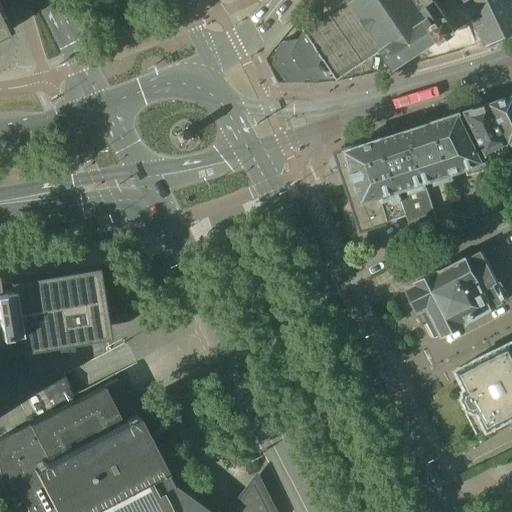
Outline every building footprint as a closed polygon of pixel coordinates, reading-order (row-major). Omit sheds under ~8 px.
[(511,0),(343,0),(303,28),(304,29),(299,40),(283,40),(274,62),(288,81),(310,79),(316,66),(319,65),(324,57),(338,79),(386,48),(396,65),(426,45),(431,52),(449,47),(451,49),(487,39),(488,41),(511,29),(511,0)] [(511,96),(492,103),(511,147),(511,96)] [(511,147),(492,103),(466,111),(484,148),(500,182),(511,176),(511,147)] [(485,162),(461,113),(434,121),(451,173),(485,162)] [(434,121),(431,122),(408,130),(425,181),(451,173),(434,121)] [(408,130),(383,138),(400,189),(408,215),(416,238),(420,250),(443,238),(425,181),(408,130)] [(383,138),(336,153),(362,230),(393,220),(406,216),(408,215),(400,189),(383,138)] [(420,250),(416,238),(394,248),(399,260),(420,250)] [(504,302),(479,252),(410,287),(421,310),(423,309),(438,337),(466,323),(466,322),(504,302)] [(91,269),(0,284),(0,335),(17,333),(18,341),(101,327),(91,269)] [(0,433),(138,363),(126,341),(111,349),(105,352),(101,327),(18,341),(17,333),(0,335),(0,433)] [(511,341),(511,342),(511,341),(511,342),(458,370),(468,389),(465,391),(464,397),(469,408),(477,412),(479,411),(489,430),(511,418),(511,341)] [(0,438),(0,477),(1,480),(10,476),(28,511),(212,511),(174,484),(171,485),(163,469),(165,468),(118,377),(0,438)]
